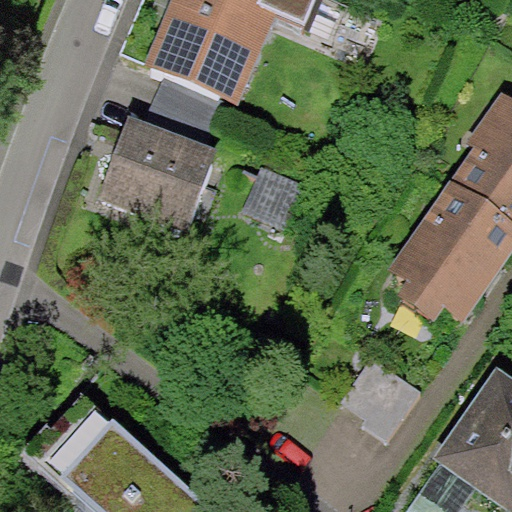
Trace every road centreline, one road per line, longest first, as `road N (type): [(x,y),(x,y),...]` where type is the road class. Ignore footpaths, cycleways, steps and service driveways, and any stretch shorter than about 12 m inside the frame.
road 1 (residential): [(0,271),(304,511)]
road 2 (residential): [(112,0),(0,271)]
